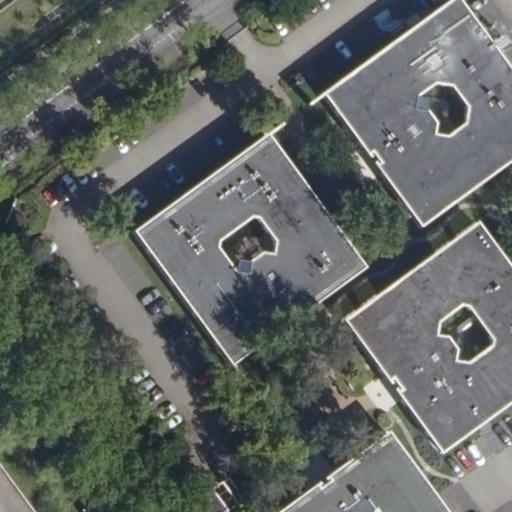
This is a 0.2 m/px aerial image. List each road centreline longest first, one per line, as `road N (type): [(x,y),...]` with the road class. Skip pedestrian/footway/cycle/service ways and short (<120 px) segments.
road 1 (unclassified): [(124,507),(200,447),(201,423),(70,258),(61,226),(69,201),(348,0)]
road 2 (unclassified): [(0,142),(190,0)]
road 3 (unclassified): [(0,340),(124,507)]
